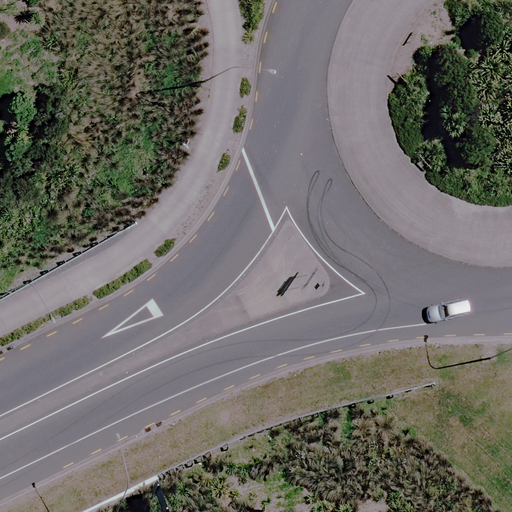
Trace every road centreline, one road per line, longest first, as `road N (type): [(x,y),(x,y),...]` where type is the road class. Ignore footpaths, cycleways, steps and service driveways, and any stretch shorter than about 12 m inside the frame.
road 1 (secondary): [(476,299),(313,322),(0,461)]
road 2 (secondary): [(0,389),(148,312),(208,262),(262,193),(315,50)]
road 3 (secondary): [(476,299),(402,269),(350,220),(310,121),(315,50)]
